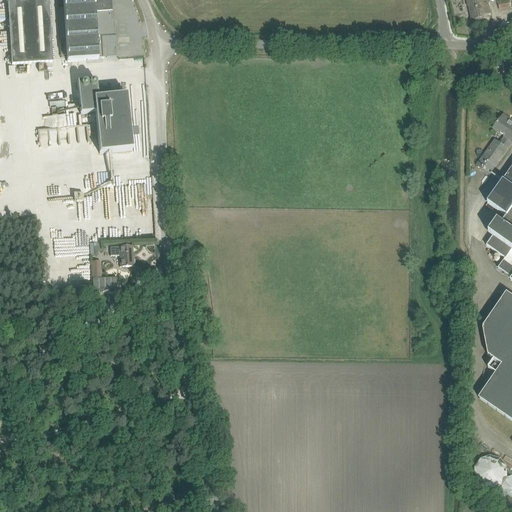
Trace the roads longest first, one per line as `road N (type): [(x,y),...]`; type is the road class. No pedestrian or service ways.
road 1 (unclassified): [(213,511),(206,442),(165,273),(160,47)]
road 2 (unknown): [(160,71),(21,75),(12,85),(12,133),(15,158),(35,169),(162,161)]
road 3 (unclassified): [(160,47),(447,49)]
